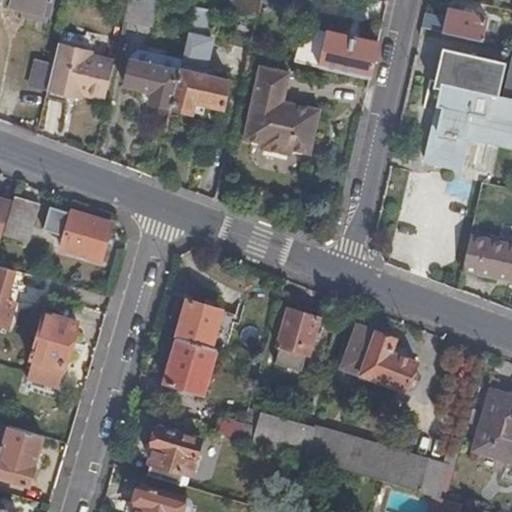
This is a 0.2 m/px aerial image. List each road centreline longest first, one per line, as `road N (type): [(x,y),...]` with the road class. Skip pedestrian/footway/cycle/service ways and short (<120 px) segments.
road 1 (residential): [(164,207),(74,511)]
road 2 (residential): [(409,0),(349,272)]
road 3 (tertiary): [(349,272),(164,207)]
road 4 (tertiary): [(164,207),(0,146)]
road 5 (tertiary): [(511,332),(349,272)]
